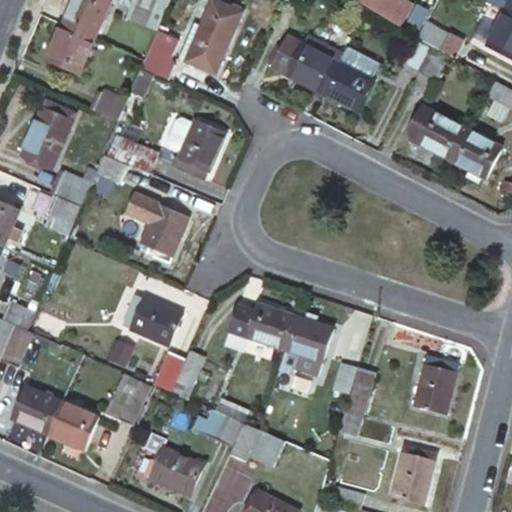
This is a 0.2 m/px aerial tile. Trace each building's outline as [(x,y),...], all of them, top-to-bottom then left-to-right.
[(111,0),(74,0),(64,23),(96,37),(112,0),(111,0)] [(163,18),(170,0),(132,0),(131,3),(163,18)] [(195,22),(180,57),(216,72),(245,5),(233,0),(213,0),(202,25),(195,22)] [(404,0),(358,0),(367,5),(398,23),(410,3),(404,0)] [(412,2),(400,23),(414,31),(426,9),(412,2)] [(157,33),(158,29),(163,18),(131,3),(125,17),(157,33)] [(511,14),(504,10),(487,42),(511,55),(511,14)] [(416,32),(432,41),(440,45),(449,28),(425,16),(416,32)] [(96,37),(64,23),(48,57),(80,72),(96,37)] [(157,33),(145,59),(142,67),(169,78),(175,62),(173,56),(180,39),(158,29),(157,33)] [(401,60),(418,69),(432,41),(416,32),(401,60)] [(272,64),(322,89),(338,60),(288,33),(272,64)] [(432,41),(418,69),(432,77),(447,50),(440,45),(432,41)] [(338,60),(322,89),(357,108),(373,78),(338,60)] [(511,85),(494,76),(485,92),(511,105),(511,85)] [(94,109),(119,120),(127,101),(103,90),(94,109)] [(30,101),(9,146),(42,161),(60,121),(51,117),(53,111),(30,101)] [(451,156),(467,126),(422,103),(408,129),(410,135),(451,156)] [(183,151),(195,124),(184,119),(177,121),(169,140),(172,146),(183,151)] [(183,151),(177,165),(206,178),(227,132),(197,119),(195,124),(183,151)] [(467,126),(451,156),(487,175),(502,145),(467,126)] [(113,133),(106,150),(163,175),(170,159),(113,133)] [(105,153),(97,170),(122,181),(130,164),(105,153)] [(65,167),(53,194),(56,195),(81,206),(93,180),(65,167)] [(511,184),(505,183),(502,193),(511,195),(511,184)] [(152,220),(143,241),(173,255),(191,215),(139,192),(130,210),(152,220)] [(69,234),(81,206),(56,195),(49,211),(52,212),(47,224),(69,234)] [(0,201),(0,244),(5,247),(8,239),(13,229),(21,211),(0,201)] [(13,229),(8,239),(18,244),(23,233),(13,229)] [(35,311),(40,300),(18,289),(13,301),(35,311)] [(145,297),(132,326),(169,342),(182,313),(145,297)] [(5,318),(16,323),(28,328),(35,311),(13,301),(5,318)] [(248,334),(286,346),(296,315),(259,303),(257,308),(239,302),(231,328),(248,334)] [(0,355),(2,356),(16,323),(5,318),(0,315),(0,355)] [(296,315),(286,346),(298,350),(322,358),(333,327),(296,315)] [(16,323),(2,356),(19,363),(29,340),(34,331),(28,328),(16,323)] [(62,343),(34,331),(29,340),(57,353),(62,343)] [(122,336),(113,359),(126,365),(136,343),(122,336)] [(170,349),(155,383),(172,390),(187,357),(170,349)] [(322,358),(298,350),(294,364),(317,372),(322,358)] [(187,357),(172,390),(186,397),(202,357),(189,351),(187,357)] [(460,366),(436,360),(426,358),(414,404),(448,412),(458,372),(460,366)] [(333,386),(351,391),(359,365),(341,360),(333,386)] [(345,409),(363,414),(376,370),(359,365),(351,391),(345,409)] [(150,381),(136,375),(120,407),(135,414),(150,381)] [(14,416),(50,431),(63,400),(28,385),(14,416)] [(214,408),(243,421),(249,408),(221,395),(214,408)] [(63,400),(50,431),(87,448),(101,417),(63,400)] [(242,422),(243,421),(214,408),(211,407),(201,429),(232,443),(242,422)] [(358,431),(363,414),(345,409),(340,426),(358,431)] [(242,422),(232,443),(230,447),(246,454),(248,449),(275,461),(284,442),(242,422)] [(403,445),(402,451),(421,456),(423,451),(403,445)] [(164,448),(152,476),(190,493),(203,465),(164,448)] [(421,456),(402,451),(391,493),(424,502),(436,454),(423,451),(421,456)] [(323,482),(319,497),(350,506),(359,508),(363,492),(323,482)] [(255,491),(244,511),(292,511),(294,508),(255,491)] [(348,511),(350,506),(319,497),(315,511),(348,511)]
